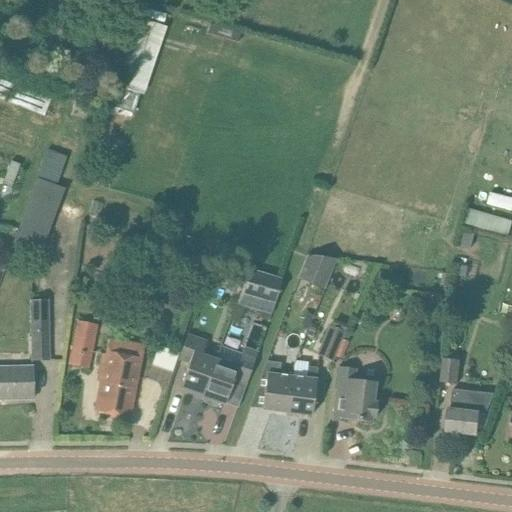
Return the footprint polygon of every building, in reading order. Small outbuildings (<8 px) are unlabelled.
[(133,117),(162,24),(133,16),(105,108),(133,117)] [(38,249),(62,188),(53,185),(64,156),(45,149),(10,238),(38,249)] [(485,203),(510,210),(511,203),(511,198),(487,192),(485,203)] [(308,256),(297,283),(323,293),(337,259),(308,256)] [(207,269),(217,285),(229,278),(219,261),(207,269)] [(249,269),(239,302),(272,311),(284,279),(249,269)] [(451,289),(452,275),(443,274),(442,288),(451,289)] [(117,298),(115,313),(132,316),(133,301),(117,298)] [(47,301),(31,301),(32,360),(48,361),(47,301)] [(239,326),(245,310),(236,307),(231,322),(239,326)] [(69,366),(89,370),(98,325),(78,321),(69,366)] [(335,356),(343,337),(345,333),(331,327),(319,357),(333,363),(335,356)] [(180,389),(203,397),(216,363),(201,358),(206,343),(186,336),(177,360),(191,365),(180,389)] [(343,337),(335,356),(343,359),(351,340),(343,337)] [(113,341),(94,412),(129,419),(144,363),(141,362),(144,348),(113,341)] [(156,345),(150,366),(171,372),(177,351),(156,345)] [(222,347),(216,363),(203,397),(204,398),(203,400),(205,403),(214,406),(217,405),(218,403),(225,405),(233,384),(245,388),(256,359),(242,354),(222,347)] [(461,360),(445,359),(442,382),(458,385),(461,360)] [(262,410),(285,412),(289,378),(280,377),(282,363),(271,362),(269,374),(267,374),(262,410)] [(0,399),(33,399),(32,367),(0,367),(0,399)] [(289,378),(285,412),(289,413),(312,416),(319,369),(308,367),(307,381),(293,379),(289,378)] [(356,369),(339,368),(333,421),(347,423),(347,420),(371,423),(371,418),(375,419),(378,402),(376,402),(377,383),(355,381),(356,369)] [(454,389),(454,393),(451,409),(449,409),(447,433),(478,436),(480,415),(487,415),(496,395),(454,389)]
